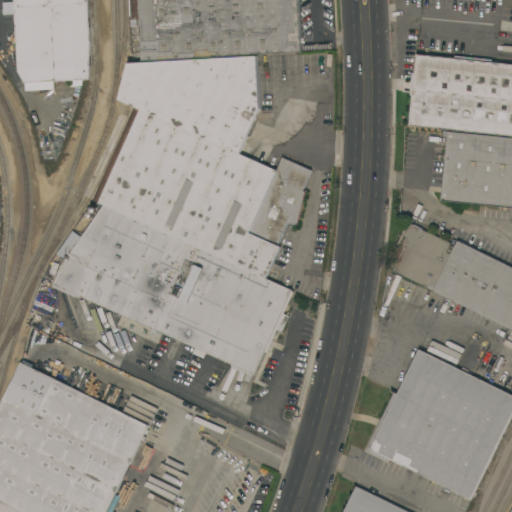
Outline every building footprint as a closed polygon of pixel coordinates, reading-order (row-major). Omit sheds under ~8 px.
[(14,0),(88,0),(91,41),(90,79),(25,82),(18,70),(14,0)] [(142,60),(140,25),(136,25),(135,16),(130,16),(129,0),(298,0),(302,52),(142,60)] [(511,135),(409,125),(412,92),(408,92),(409,80),(414,81),(416,54),(511,63),(511,135)] [(104,205),(93,200),(136,107),(129,103),(119,99),(128,63),(257,56),(260,108),(240,153),(277,170),(282,157),(312,170),(303,190),(306,191),(304,194),(303,200),(297,226),(288,221),(277,245),(280,246),(266,278),(104,205)] [(511,207),(441,200),(448,131),(511,137),(511,207)] [(292,290),(292,291),(293,291),(284,313),(289,316),(282,332),(276,329),(266,352),(264,351),(254,374),(54,284),(62,265),(104,205),(266,278),(292,290)] [(511,328),(393,270),(399,258),(395,256),(405,236),(404,235),(410,223),(413,224),(414,224),(422,228),(422,229),(451,243),(453,238),(457,241),(457,240),(511,267),(511,328)] [(511,414),(471,499),(390,459),(389,463),(365,451),(394,392),(397,393),(419,349),(511,394),(511,414)] [(0,511),(0,405),(21,362),(149,425),(115,493),(120,496),(112,511),(108,511),(107,511),(106,511),(0,511)] [(343,511),(356,486),(409,511),(343,511)]
